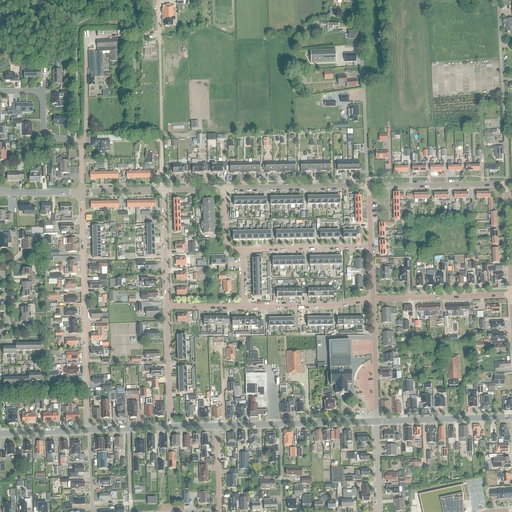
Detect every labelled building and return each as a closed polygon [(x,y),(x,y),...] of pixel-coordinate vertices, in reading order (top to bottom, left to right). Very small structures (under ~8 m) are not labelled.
[(175,20),(175,17),(174,17),(174,5),(166,5),(166,6),(162,6),(163,24),(164,24),(165,26),(172,26),(172,20),(175,20)] [(511,29),(511,17),(504,18),(504,19),(503,19),(504,23),(505,23),(505,28),(507,27),(507,32),(511,31),(511,30),(511,29)] [(127,28),(120,29),(121,41),(128,41),(127,28)] [(356,37),(356,30),(347,31),(348,39),(355,39),(355,37),(356,37)] [(103,73),(102,52),(110,51),(110,61),(118,61),(118,47),(119,47),(118,39),(97,41),(97,48),(97,52),(88,52),(89,78),(88,78),(88,86),(94,85),(94,78),(110,77),(110,73),(103,73)] [(335,62),(336,62),(335,50),(310,51),(311,63),(335,62)] [(349,54),(345,54),(345,62),(356,62),(355,54),(349,54)] [(40,70),(34,70),(24,71),(24,78),(29,78),(29,79),(37,79),(37,77),(40,77),(40,70)] [(61,84),(61,81),(63,81),(63,75),(61,75),(61,71),(52,71),(53,84),(61,84)] [(332,71),(324,72),(324,79),(333,79),(332,71)] [(15,75),(15,74),(5,74),(5,81),(10,81),(10,82),(18,82),(18,75),(15,75)] [(355,79),(346,80),(346,75),(337,76),(338,85),(346,84),(346,87),(356,86),(356,85),(358,85),(357,81),(355,81),(355,79)] [(58,94),(51,94),(51,105),(56,104),(56,107),(63,107),(63,102),(60,102),(60,100),(59,100),(58,97),(62,97),(62,95),(67,95),(67,91),(60,91),(60,94),(58,94)] [(33,113),(32,105),(26,105),(26,104),(16,104),(16,113),(33,113)] [(349,109),(348,109),(348,117),(349,117),(349,120),(353,120),(353,122),(358,122),(357,116),(359,116),(358,106),(348,106),(349,109)] [(64,117),(53,117),(54,125),(60,125),(60,126),(65,126),(64,120),(67,120),(71,120),(71,111),(67,111),(67,117),(64,117)] [(23,137),(32,136),(32,124),(23,124),(23,137)] [(122,140),(122,136),(99,136),(99,138),(109,138),(109,139),(92,139),(92,146),(97,146),(97,154),(105,154),(105,151),(109,151),(109,141),(122,140)] [(503,147),(491,147),(491,150),(494,150),(494,157),(497,157),(497,159),(502,159),(502,155),(504,155),(503,147)] [(59,168),(69,167),(69,165),(70,165),(70,161),(63,161),(63,158),(57,158),(57,164),(59,164),(59,168)] [(358,161),(353,161),(353,173),(355,173),(355,171),(359,170),(361,169),(361,166),(359,166),(358,161)] [(342,171),(342,162),(337,162),(337,163),(337,166),(334,166),(334,170),(337,170),(337,171),(341,171),(342,171)] [(198,164),(198,173),(203,173),(203,172),(206,171),(206,165),(206,163),(203,163),(203,164),(198,164)] [(217,173),(217,163),(212,163),(212,165),(208,165),(209,171),(212,171),(212,173),(217,173)] [(223,163),(217,163),(217,173),(223,173),(223,171),(226,171),(226,163),(223,163)] [(178,174),(178,164),(172,164),(172,166),(169,166),(169,172),(173,172),(173,174),(178,174)] [(178,164),(178,174),(184,173),(184,172),(187,172),(187,165),(184,166),(184,164),(178,164)] [(198,173),(198,164),(192,164),(192,165),(189,165),(189,172),(192,172),(192,173),(198,173)] [(499,170),(499,167),(497,167),(497,164),(486,164),(487,170),(489,170),(489,172),(497,172),(497,170),(499,170)] [(69,167),(59,168),(59,172),(57,172),(57,177),(64,177),(63,174),(70,174),(70,170),(69,170),(69,167)] [(45,177),(45,168),(41,168),(41,171),(38,171),(38,174),(29,174),(29,182),(32,182),(40,182),(40,175),(41,175),(41,177),(45,177)] [(109,172),(106,172),(106,170),(99,170),(99,172),(99,179),(109,179),(109,172)] [(118,172),(115,172),(115,170),(113,170),(113,172),(109,172),(109,179),(118,178),(118,172)] [(126,178),(136,178),(136,172),(131,172),(131,170),(129,170),(129,172),(126,172),(126,178)] [(138,172),(136,172),(136,178),(145,178),(145,172),(141,172),(141,170),(138,170),(138,172)] [(149,172),(145,172),(145,178),(154,178),(154,171),(151,171),(151,170),(149,170),(149,172)] [(99,172),(94,172),(94,171),(92,171),(92,172),(90,173),(90,179),(99,179),(99,172)] [(23,179),(23,172),(20,172),(20,173),(7,173),(7,181),(20,180),(20,179),(23,179)] [(394,202),(399,201),(399,198),(404,198),(404,194),(399,195),(399,193),(394,193),(394,202)] [(461,199),(461,193),(454,193),(454,199),(460,199),(460,201),(462,201),(462,199),(461,199)] [(483,198),(483,199),(483,201),(485,201),(485,198),(489,198),(489,206),(492,205),(492,198),(490,198),(490,193),(483,193),(483,198)] [(423,202),(423,199),(422,194),(414,194),(414,195),(407,195),(407,198),(415,198),(415,200),(420,199),(420,202),(423,202)] [(441,199),(441,194),(434,194),(435,199),(440,199),(440,202),(443,202),(443,199),(441,199)] [(179,206),(179,205),(179,201),(184,201),(184,198),(179,198),(179,199),(173,200),(174,206),(179,206)] [(213,217),(213,213),(213,208),(213,204),(213,200),(203,200),(203,204),(203,206),(201,206),(201,209),(201,211),(203,211),(203,213),(203,217),(213,217)] [(132,210),(132,208),(135,208),(135,201),(127,201),(127,208),(130,208),(130,210),(132,210)] [(135,208),(139,208),(139,210),(141,210),(141,208),(145,208),(145,201),(135,201),(135,208)] [(152,210),(152,208),(155,207),(155,201),(145,201),(145,208),(146,208),(146,211),(150,211),(150,210),(152,210)] [(20,208),(20,211),(24,211),(24,215),(34,215),(34,208),(34,206),(29,206),(29,202),(20,202),(20,208)] [(94,208),(99,208),(99,202),(90,202),(90,208),(92,208),(92,210),(94,210),(94,208)] [(106,208),(109,208),(109,202),(99,202),(99,208),(104,208),(104,210),(106,210),(106,208)] [(109,208),(113,208),(113,210),(115,210),(115,208),(119,208),(119,202),(109,202),(109,208)] [(42,204),(42,211),(41,211),(41,214),(41,215),(45,215),(46,214),(46,211),(52,211),(52,204),(42,204)] [(179,206),(174,206),(174,213),(179,213),(179,212),(179,208),(184,207),(184,205),(179,205),(179,206)] [(492,205),(489,206),(489,214),(491,213),(491,219),(489,219),(489,221),(491,221),(491,220),(497,220),(496,213),(492,213),(492,205)] [(0,221),(11,221),(11,214),(8,214),(7,214),(5,215),(5,211),(0,211),(0,221)] [(180,219),(180,218),(179,214),(184,214),(184,211),(179,212),(179,213),(174,213),(174,220),(180,219)] [(55,226),(55,215),(52,215),(52,222),(44,222),(44,227),(55,226)] [(361,215),(355,215),(351,215),(351,218),(356,218),(356,223),(361,223),(361,215)] [(213,221),(213,217),(203,217),(204,221),(204,223),(201,223),(201,226),(202,228),(204,228),(204,230),(204,234),(214,234),(214,230),(213,226),(213,221)] [(180,226),(180,225),(180,221),(184,221),(184,218),(180,218),(180,219),(174,220),(174,226),(180,226)] [(491,220),(491,221),(491,226),(486,226),(486,228),(492,228),(492,227),(497,227),(497,220),(491,220)] [(380,230),(388,230),(388,229),(385,229),(385,225),(395,225),(395,222),(385,222),(385,223),(379,224),(380,230)] [(180,226),(174,226),(175,233),(180,233),(180,228),(185,227),(185,225),(180,225),(180,226)] [(33,250),(33,239),(26,239),(26,232),(19,232),(19,239),(23,239),(23,250),(33,250)] [(12,243),(12,238),(10,238),(10,233),(3,233),(3,237),(0,237),(0,248),(7,248),(7,243),(12,243)] [(492,238),(492,237),(490,237),(490,240),(492,240),(493,245),(498,245),(498,238),(492,238)] [(380,248),(388,248),(388,247),(386,247),(386,243),(388,243),(388,240),(386,240),(386,241),(380,241),(380,248)] [(179,251),(185,251),(185,242),(179,243),(175,243),(175,250),(179,250),(179,251)] [(100,250),(93,250),(93,258),(101,258),(100,253),(105,253),(109,253),(109,251),(105,252),(105,250),(100,250)] [(179,258),(175,258),(176,265),(180,265),(180,266),(183,266),(183,265),(186,265),(186,259),(186,257),(185,257),(179,258)] [(355,268),(350,269),(350,268),(347,268),(347,274),(351,273),(360,273),(360,270),(363,270),(363,259),(355,260),(355,268)] [(136,267),(137,267),(137,269),(145,269),(145,270),(155,270),(155,269),(157,269),(157,264),(155,264),(155,263),(145,263),(145,260),(136,260),(136,267)] [(410,271),(410,264),(410,261),(404,261),(404,270),(399,270),(400,282),(407,282),(407,271),(410,271)] [(106,267),(106,263),(103,263),(103,262),(98,262),(98,265),(91,265),(91,266),(89,266),(89,271),(91,271),(91,272),(102,272),(101,267),(106,267)] [(390,279),(389,270),(394,270),(394,265),(387,265),(387,268),(382,268),(382,276),(382,280),(390,279)] [(35,279),(35,274),(32,274),(32,269),(23,269),(23,272),(21,272),(22,276),(29,276),(29,279),(35,279)] [(466,278),(466,271),(460,272),(460,277),(457,277),(457,285),(464,285),(464,278),(466,278)] [(186,280),(186,272),(180,273),(176,273),(176,280),(180,280),(180,281),(186,280)] [(483,273),(482,273),(482,272),(476,272),(476,277),(478,277),(478,284),(484,284),(484,276),(483,273)] [(502,277),(504,277),(504,273),(502,273),(502,272),(495,272),(495,281),(502,281),(502,277)] [(359,274),(352,274),(347,274),(347,278),(352,278),(355,278),(355,290),(363,290),(363,277),(360,277),(359,274)] [(141,282),(140,282),(140,287),(145,287),(156,287),(156,280),(148,280),(147,276),(140,277),(141,282)] [(23,290),(32,290),(32,285),(35,285),(35,280),(29,280),(29,283),(22,283),(22,287),(23,287),(23,290)] [(101,289),(101,287),(104,287),(104,289),(107,289),(107,281),(101,281),(101,283),(90,283),(90,290),(101,289)] [(231,291),(231,281),(223,281),(223,291),(225,291),(225,293),(229,293),(229,291),(231,291)] [(308,297),(314,297),(314,289),(308,289),(308,285),(305,286),(305,295),(308,295),(308,297)] [(333,289),(327,289),(327,297),(333,297),(333,294),(336,294),(336,288),(336,285),(333,285),(333,289)] [(276,290),(276,289),(276,286),(273,286),(273,289),(273,295),(276,295),(276,298),(283,298),(283,287),(282,287),(282,290),(276,290)] [(302,295),(305,295),(305,286),(301,286),(302,289),(295,289),(295,298),(302,297),(302,295)] [(187,295),(187,287),(181,288),(176,288),(177,295),(181,295),(181,296),(187,295)] [(32,290),(23,290),(23,293),(22,293),(22,297),(29,297),(29,300),(35,300),(35,294),(32,294),(32,290)] [(147,291),(147,292),(141,292),(141,300),(147,300),(147,298),(156,298),(156,297),(158,297),(158,292),(156,292),(156,291),(147,291)] [(22,315),(31,315),(31,310),(34,310),(34,305),(28,305),(28,308),(20,308),(21,312),(22,312),(22,315)] [(441,305),(429,306),(429,317),(434,317),(434,315),(437,314),(437,311),(441,311),(441,305)] [(446,311),(453,311),(453,317),(458,316),(458,311),(458,305),(446,305),(446,311)] [(412,312),(412,306),(404,306),(404,312),(409,312),(409,316),(412,316),(412,312)] [(417,312),(423,312),(424,317),(429,317),(429,306),(417,306),(417,312)] [(397,309),(393,309),(393,308),(382,309),(382,314),(383,314),(384,323),(391,323),(391,314),(393,314),(393,315),(397,314),(397,309)] [(159,315),(158,310),(155,310),(155,309),(146,309),(146,317),(153,317),(153,315),(159,315)] [(104,314),(102,314),(102,312),(91,312),(91,320),(101,320),(101,323),(107,323),(107,317),(104,317),(104,314)] [(188,322),(188,314),(182,314),(182,315),(177,315),(178,322),(182,322),(188,322)] [(31,315),(22,315),(22,318),(21,318),(21,322),(28,322),(28,325),(34,325),(34,320),(31,320),(31,315)] [(232,328),(232,327),(232,320),(229,321),(229,317),(223,317),(223,325),(229,325),(229,328),(232,328)] [(251,326),(255,326),(255,328),(257,328),(257,329),(260,329),(260,327),(263,327),(263,321),(258,321),(257,318),(251,318),(251,326)] [(96,331),(96,334),(92,334),(92,335),(91,335),(91,340),(96,340),(96,341),(103,341),(103,333),(103,331),(108,331),(108,325),(96,325),(96,331)] [(394,337),(394,332),(383,332),(383,338),(384,338),(384,346),(392,346),(392,337),(394,337)] [(497,342),(497,340),(505,340),(505,334),(497,334),(497,332),(488,332),(488,338),(492,337),(493,342),(497,342)] [(214,346),(223,346),(222,340),(220,340),(220,338),(214,338),(214,346)] [(350,341),(329,342),(330,371),(330,372),(330,383),(331,383),(331,385),(335,385),(336,394),(340,394),(340,395),(343,395),(343,394),(347,394),(347,384),(351,384),(351,382),(352,382),(351,371),(350,341)] [(492,352),(494,352),(494,353),(506,352),(505,345),(502,346),(502,343),(494,344),(494,347),(492,348),(492,352)] [(234,359),(234,349),(233,349),(233,344),(228,344),(228,347),(228,349),(226,349),(227,359),(228,359),(228,361),(233,361),(233,359),(234,359)] [(301,374),(301,351),(286,351),(286,374),(301,374)] [(250,361),(250,367),(257,366),(263,365),(262,361),(258,361),(258,352),(250,353),(250,361)] [(401,365),(400,358),(393,358),(393,354),(384,354),(384,363),(393,362),(393,368),(401,368),(401,365)] [(460,356),(454,356),(446,357),(447,373),(448,373),(448,380),(450,380),(450,386),(458,386),(458,381),(461,380),(460,356)] [(161,376),(160,369),(153,370),(152,366),(145,366),(145,372),(151,372),(152,376),(161,376)] [(390,373),(390,376),(392,376),(392,379),(401,379),(400,368),(396,368),(396,372),(392,373),(390,373)] [(245,371),(245,374),(246,374),(246,395),(250,394),(255,394),(255,398),(250,398),(250,408),(249,409),(249,411),(250,411),(250,418),(257,418),(258,416),(267,416),(266,398),(265,398),(265,374),(254,374),(254,370),(249,370),(249,371),(245,371)] [(492,381),(492,384),(489,384),(489,389),(495,389),(495,385),(505,385),(504,376),(504,374),(494,375),(495,381),(492,381)] [(402,381),(403,392),(412,392),(411,380),(402,381)] [(125,405),(124,388),(116,388),(117,391),(111,391),(111,393),(111,401),(116,401),(116,412),(117,412),(118,418),(125,418),(124,405),(125,405)] [(335,406),(335,403),(334,400),(332,400),(331,393),(326,393),(326,400),(324,400),(324,405),(325,405),(325,410),(330,410),(335,410),(335,406)] [(401,411),(400,402),(397,402),(397,396),(393,396),(393,408),(394,408),(394,412),(395,412),(395,413),(399,413),(399,411),(401,411)] [(431,408),(430,400),(430,396),(421,396),(421,404),(424,404),(424,408),(431,408)] [(482,404),(482,410),(491,410),(491,404),(492,404),(492,396),(481,397),(482,404)] [(294,406),(293,398),(287,399),(288,403),(282,403),(282,413),(290,413),(289,407),(294,406)] [(293,398),(294,406),(296,406),(296,413),(303,413),(303,403),(301,403),(301,398),(293,398)] [(445,407),(445,398),(436,398),(436,403),(435,403),(435,408),(445,407)] [(503,398),(503,401),(504,411),(511,411),(511,399),(510,400),(510,401),(507,401),(507,398),(503,398)] [(14,408),(17,408),(17,400),(11,400),(11,399),(4,399),(4,406),(11,405),(11,408),(14,408)] [(389,415),(389,400),(385,400),(381,400),(381,415),(385,415),(389,415)] [(417,413),(417,408),(416,408),(416,400),(408,400),(408,403),(407,403),(407,408),(408,408),(408,413),(417,413)] [(111,415),(110,410),(109,410),(109,401),(108,401),(102,401),(102,419),(110,419),(109,415),(111,415)] [(137,413),(137,401),(128,401),(129,414),(130,414),(130,418),(136,418),(136,413),(137,413)] [(164,410),(164,402),(156,403),(156,410),(155,410),(155,416),(158,416),(158,417),(163,417),(163,410),(164,410)] [(194,412),(194,405),(190,405),(190,402),(186,402),(186,413),(187,413),(187,418),(193,418),(193,413),(194,412)] [(225,407),(226,407),(226,414),(227,414),(227,419),(232,419),(232,416),(233,416),(233,407),(234,407),(234,404),(230,404),(229,402),(225,402),(225,407)] [(58,412),(58,410),(56,411),(56,409),(53,409),(53,404),(50,405),(50,407),(51,422),(58,421),(58,412)] [(199,404),(199,418),(208,418),(208,408),(203,408),(203,404),(199,404)] [(239,404),(239,407),(237,407),(237,413),(238,413),(238,419),(243,418),(243,416),(244,416),(244,409),(245,409),(245,404),(239,404)] [(46,407),(47,412),(46,412),(46,413),(43,413),(43,422),(51,422),(50,407),(46,407)] [(213,407),(213,417),(215,417),(215,419),(219,419),(219,417),(221,417),(220,407),(213,407)] [(11,408),(6,408),(6,412),(7,412),(8,424),(16,424),(16,421),(17,421),(17,412),(14,412),(14,408),(11,408)] [(509,438),(508,432),(507,432),(507,426),(501,426),(501,430),(500,430),(500,438),(504,438),(505,441),(506,441),(509,441),(509,438)] [(467,442),(468,453),(472,453),(472,441),(468,442),(467,427),(460,427),(460,442),(467,442)] [(436,433),(436,428),(426,428),(426,434),(427,434),(428,443),(435,443),(435,433),(436,433)] [(331,440),(333,440),(334,447),(339,447),(339,432),(337,432),(337,430),(333,430),(333,432),(331,432),(331,440)] [(292,437),(292,431),(284,431),(284,437),(283,437),(284,446),(291,445),(291,437),(292,437)] [(301,433),(301,436),(299,436),(299,441),(308,441),(308,433),(307,433),(306,431),(302,431),(302,433),(301,433)] [(322,432),(320,432),(320,431),(316,431),(316,433),(313,433),(313,436),(314,436),(314,442),(322,442),(322,432)] [(344,437),(340,437),(341,449),(347,449),(346,442),(351,441),(351,431),(344,432),(344,437)] [(259,445),(259,438),(258,438),(258,432),(249,433),(249,438),(250,445),(259,445)] [(400,441),(400,435),(396,435),(394,435),(394,432),(384,432),(384,440),(396,439),(396,441),(400,441)] [(235,443),(235,433),(231,433),(227,433),(227,443),(228,443),(228,447),(235,447),(235,443)] [(275,445),(275,440),(274,440),(274,434),(267,434),(267,439),(265,439),(265,445),(275,445)] [(358,447),(362,447),(364,446),(364,444),(362,444),(362,442),(367,441),(367,434),(356,434),(356,442),(358,442),(358,447)] [(180,447),(179,440),(179,436),(172,436),(172,440),(171,440),(171,448),(180,447)] [(114,456),(114,459),(114,463),(118,463),(118,453),(117,453),(117,450),(122,450),(122,442),(121,442),(121,438),(115,438),(115,442),(114,442),(114,450),(114,456)] [(102,450),(101,439),(94,439),(95,443),(94,443),(94,448),(95,448),(95,450),(102,450)] [(72,455),(78,455),(79,461),(83,461),(83,454),(80,454),(80,447),(80,441),(72,441),(72,447),(71,447),(72,455)] [(144,453),(144,441),(136,441),(136,454),(144,453)] [(54,453),(54,442),(47,442),(46,442),(47,460),(53,460),(53,457),(52,457),(52,454),(54,454),(54,453)] [(509,449),(509,443),(506,443),(496,444),(496,452),(508,452),(508,449),(509,449)] [(15,455),(14,444),(13,445),(12,444),(8,444),(8,445),(6,445),(7,452),(1,453),(1,459),(5,458),(5,455),(15,455)] [(396,456),(396,445),(387,445),(387,456),(396,456)] [(106,469),(106,452),(98,452),(98,469),(106,469)] [(240,459),(240,470),(248,469),(248,453),(240,453),(240,459)] [(510,468),(510,462),(509,462),(509,458),(503,459),(503,458),(496,458),(496,454),(489,455),(489,458),(493,458),(494,468),(502,468),(510,468)] [(422,465),(422,461),(419,461),(419,460),(408,460),(409,467),(406,467),(406,477),(410,477),(410,468),(416,468),(416,467),(420,467),(420,465),(422,465)] [(331,468),(331,483),(356,482),(356,480),(361,480),(361,476),(369,476),(369,470),(361,470),(355,470),(355,475),(343,476),(343,467),(337,468),(337,464),(335,464),(331,464),(331,468)] [(207,482),(207,465),(199,465),(200,482),(207,482)] [(84,473),(84,466),(74,467),(74,470),(70,470),(70,478),(78,477),(78,473),(84,473)] [(286,469),(286,475),(297,475),(297,477),(301,476),(301,468),(286,469)] [(238,479),(237,469),(231,469),(231,475),(228,475),(228,488),(235,488),(235,479),(238,479)] [(396,480),(396,477),(399,477),(399,473),(396,473),(396,472),(387,472),(387,474),(385,474),(385,479),(387,479),(387,480),(396,480)] [(502,478),(502,482),(510,482),(509,474),(502,474),(502,475),(498,475),(498,478),(502,478)] [(275,488),(275,482),(269,482),(269,480),(259,480),(259,489),(269,489),(269,488),(275,488)] [(366,501),(370,501),(370,494),(369,494),(369,483),(362,484),(362,495),(361,495),(361,501),(362,501),(362,502),(366,502),(366,501)] [(399,493),(399,487),(392,487),(392,485),(386,485),(387,488),(386,488),(387,493),(392,493),(392,494),(399,493)] [(463,485),(419,494),(419,495),(421,503),(421,506),(422,511),(463,511),(463,508),(463,502),(467,501),(463,485)] [(347,495),(347,507),(353,507),(353,500),(349,500),(349,498),(351,498),(351,496),(356,496),(356,487),(352,487),(352,490),(351,490),(351,493),(346,493),(347,495)] [(498,497),(498,499),(506,499),(506,498),(511,498),(511,489),(497,490),(497,491),(490,491),(491,497),(498,497)] [(208,492),(199,492),(199,499),(200,499),(200,504),(208,504),(208,492)] [(257,492),(258,498),(251,498),(251,504),(252,511),(260,510),(259,503),(259,500),(262,499),(262,492),(257,492)] [(244,498),(240,498),(241,511),(247,511),(247,504),(249,504),(249,502),(249,493),(244,494),(244,498)] [(231,498),(229,498),(229,511),(236,511),(236,507),(239,507),(238,502),(238,498),(238,494),(235,494),(232,494),(231,494),(231,498)] [(84,504),(84,497),(76,498),(76,495),(71,495),(68,496),(68,501),(70,501),(70,504),(72,504),(72,505),(84,504)] [(296,509),(296,499),(295,495),(291,495),(291,499),(287,499),(287,509),(296,509)] [(310,509),(310,498),(310,495),(304,495),(301,499),(302,509),(310,509)] [(47,511),(47,503),(38,503),(38,496),(33,496),(34,508),(38,508),(38,511),(47,511)] [(324,502),(324,496),(321,496),(321,498),(318,498),(318,502),(314,503),(314,509),(322,508),(322,503),(324,502)] [(324,496),(324,502),(327,502),(327,508),(335,508),(335,502),(331,502),(331,496),(324,496)] [(25,499),(25,503),(19,503),(19,511),(27,511),(27,506),(31,506),(31,499),(25,499)] [(277,510),(276,502),(270,502),(270,499),(264,499),(264,510),(277,510)] [(404,511),(403,499),(394,499),(395,503),(396,503),(396,511),(404,511)]
